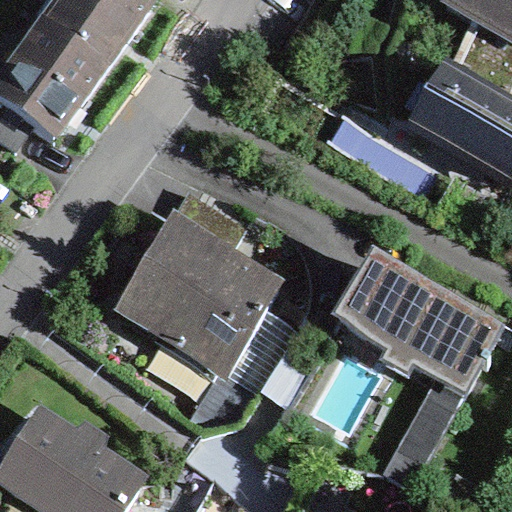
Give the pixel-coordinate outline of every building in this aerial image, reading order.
[(49,31),(106,73),(123,50),(159,0),(65,0),(45,28),(49,31)] [(511,77),(511,0),(441,0),(475,19),(452,59),(505,90),(511,77)] [(106,73),(49,31),(0,98),(0,144),(15,155),(33,131),(53,146),(69,124),(106,73)] [(452,59),(446,55),(407,121),(511,183),(511,182),(511,94),(505,90),(452,59)] [(246,232),(191,198),(132,295),(122,312),(228,377),(229,376),(277,295),(227,264),(246,232)] [(385,479),(411,494),(482,370),(487,373),(491,367),(485,364),(498,342),(373,272),(348,313),(340,327),(439,383),(385,479)] [(17,455),(0,482),(47,511),(125,511),(142,487),(101,460),(105,445),(85,432),(73,443),(39,421),(17,455)]
